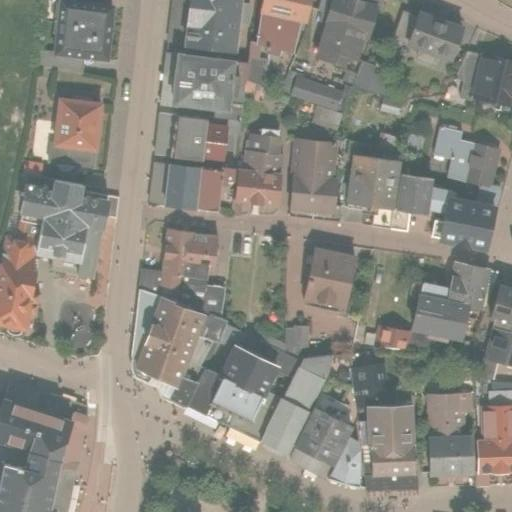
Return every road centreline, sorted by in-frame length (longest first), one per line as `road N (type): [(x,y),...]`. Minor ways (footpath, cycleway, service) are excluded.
road 1 (residential): [(496,260),(138,211)]
road 2 (residential): [(121,511),(121,346),(138,211)]
road 3 (residential): [(138,211),(162,0)]
